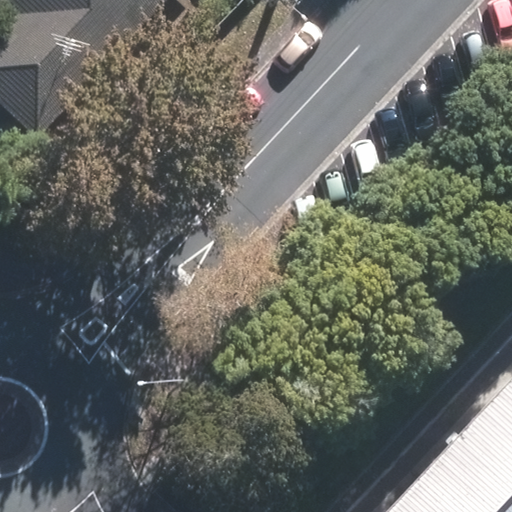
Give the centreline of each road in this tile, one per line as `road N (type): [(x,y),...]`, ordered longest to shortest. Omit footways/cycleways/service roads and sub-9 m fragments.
road 1 (residential): [(402,0),(187,229)]
road 2 (residential): [(187,229),(77,435)]
road 3 (residential): [(13,344),(187,229)]
road 4 (residential): [(13,344),(36,352),(66,380),(77,435)]
